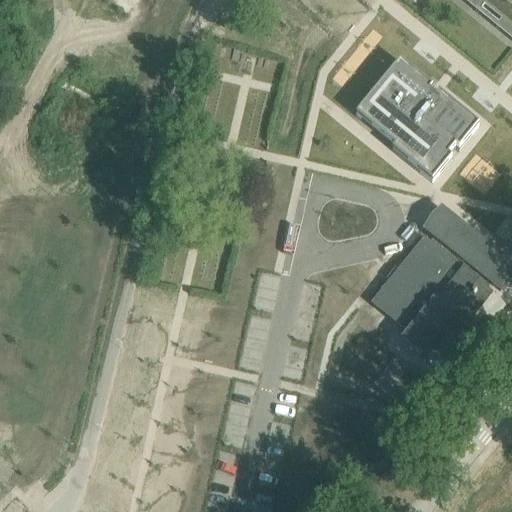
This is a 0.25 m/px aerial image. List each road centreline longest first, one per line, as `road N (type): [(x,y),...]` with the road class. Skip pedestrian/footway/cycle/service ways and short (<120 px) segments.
road 1 (unclassified): [(205,0),(187,39),(72,499),(59,511)]
road 2 (unclassified): [(422,511),(511,402)]
